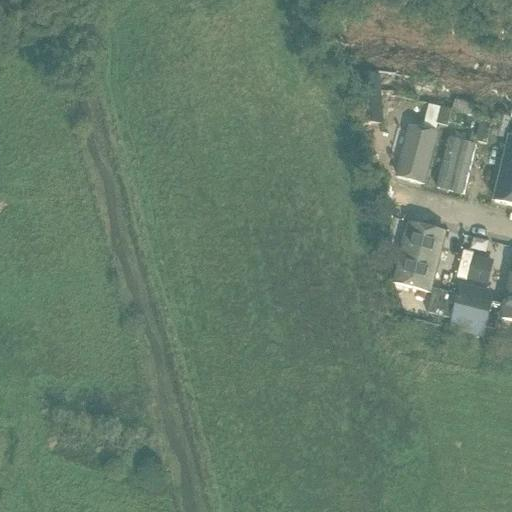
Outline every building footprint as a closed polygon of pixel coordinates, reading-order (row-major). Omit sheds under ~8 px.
[(363,127),(383,126),(380,76),(360,78),(363,127)] [(454,100),(451,113),(472,118),(475,105),(454,100)] [(429,107),(423,130),(435,133),(436,126),(440,109),(429,107)] [(451,111),(441,109),(440,109),(436,126),(447,128),(451,111)] [(496,116),(491,137),(505,140),(510,119),(496,116)] [(486,146),(492,122),(481,119),(475,143),(486,146)] [(408,128),(395,180),(425,188),(439,136),(408,128)] [(511,139),(508,138),(492,204),(511,208),(511,139)] [(449,140),(436,191),(463,197),(476,147),(449,140)] [(447,235),(408,225),(392,287),(432,296),(433,290),(447,235)] [(472,257),(466,282),(484,286),(490,261),(472,257)] [(511,267),(499,322),(511,324),(511,267)] [(449,294),(433,290),(432,296),(427,315),(435,317),(443,319),(449,294)] [(449,294),(443,319),(449,320),(452,321),(449,332),(483,340),(486,329),(495,331),(501,307),(492,305),(458,296),(449,294)] [(486,332),(483,340),(492,342),(494,334),(486,332)]
